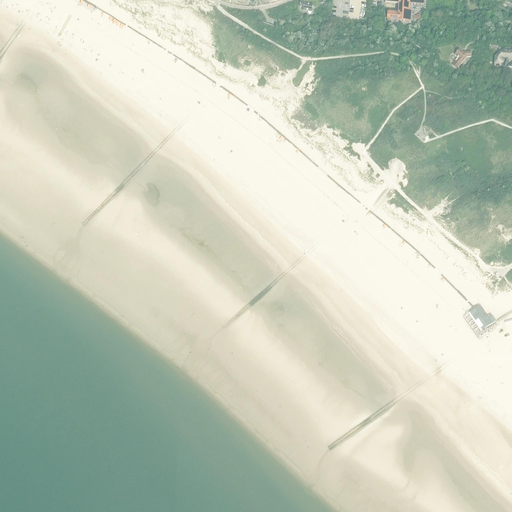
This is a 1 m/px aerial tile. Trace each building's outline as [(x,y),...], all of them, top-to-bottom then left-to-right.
[(392,13),(388,12),(387,21),(394,22),(394,25),(399,26),(400,20),(413,22),(414,18),(415,18),(417,18),(418,18),(419,18),(420,17),(422,16),(424,15),(424,11),(422,12),(420,13),(418,14),(416,15),(415,15),(414,15),(415,5),(423,6),(424,0),(385,0),(385,4),(399,5),(398,10),(392,10),(392,13)] [(312,12),(313,5),(305,4),(305,2),(304,1),(304,2),(301,1),(300,6),(304,7),(303,10),(312,12)] [(467,57),(470,57),(470,52),(463,53),(459,49),(454,55),(457,58),(451,64),(456,68),(467,57)] [(498,54),(495,57),(494,65),(500,66),(500,67),(511,67),(511,65),(511,50),(511,52),(499,51),(498,51),(497,52),(497,53),(498,54)] [(495,320),(492,315),(488,318),(479,306),(470,312),(482,329),(495,320)]
